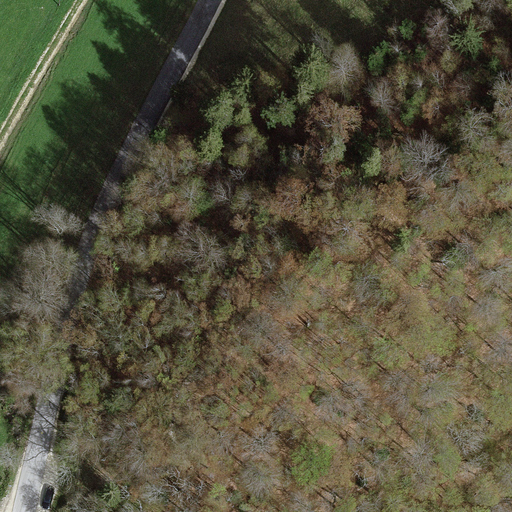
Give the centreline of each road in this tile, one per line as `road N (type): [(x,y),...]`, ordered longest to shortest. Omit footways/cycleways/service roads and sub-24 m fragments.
road 1 (tertiary): [(26,511),(72,306),(102,216),(209,0)]
road 2 (track): [(79,0),(0,131)]
